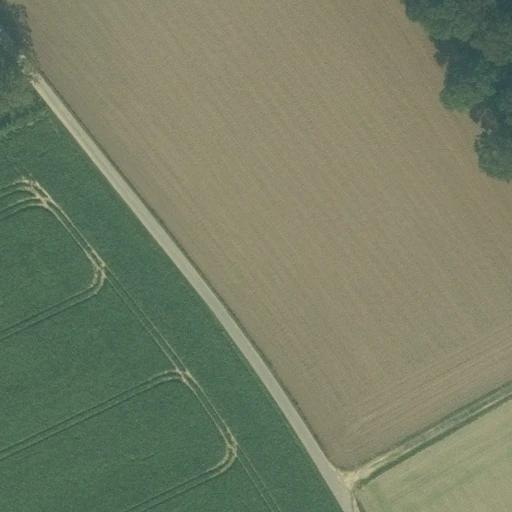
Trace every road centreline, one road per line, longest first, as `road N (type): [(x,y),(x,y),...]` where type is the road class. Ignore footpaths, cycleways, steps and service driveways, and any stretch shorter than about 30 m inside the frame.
road 1 (residential): [(0,34),(281,391),(350,511)]
road 2 (track): [(335,486),(511,387)]
